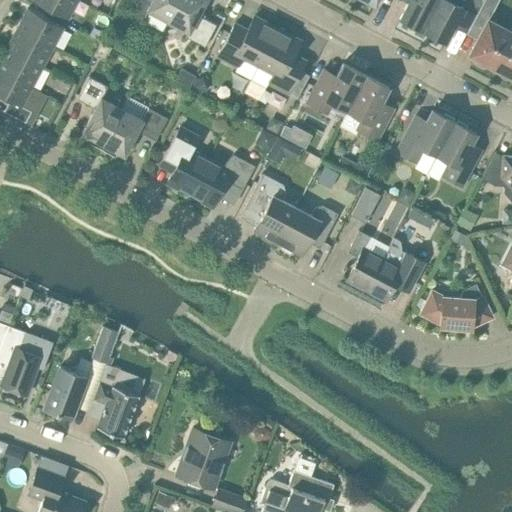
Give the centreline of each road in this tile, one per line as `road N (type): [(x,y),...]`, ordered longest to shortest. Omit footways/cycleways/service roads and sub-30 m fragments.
road 1 (residential): [(0,123),(427,352),(456,358),(511,348)]
road 2 (residential): [(511,113),(296,0)]
road 3 (residential): [(0,420),(111,466),(113,511)]
